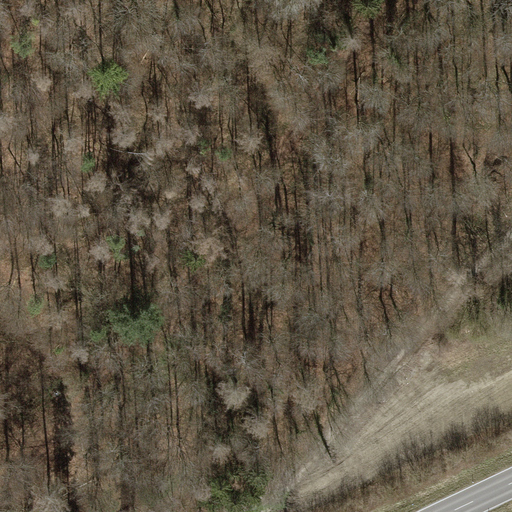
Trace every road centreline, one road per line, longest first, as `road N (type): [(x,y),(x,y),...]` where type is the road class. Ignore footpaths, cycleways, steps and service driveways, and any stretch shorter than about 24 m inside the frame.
road 1 (track): [(0,487),(74,417),(380,0)]
road 2 (track): [(259,511),(511,245)]
